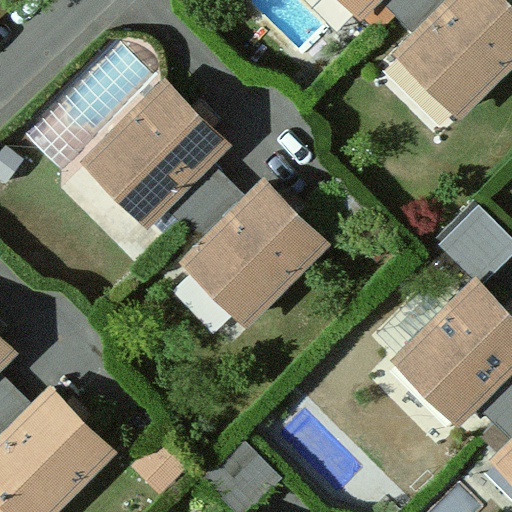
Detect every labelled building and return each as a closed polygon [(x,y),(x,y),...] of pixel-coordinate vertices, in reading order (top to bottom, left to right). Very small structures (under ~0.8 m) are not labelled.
[(386,0),(398,12),(403,16),(419,0),(349,0),(367,18),(385,0),(386,0)] [(511,0),(419,0),(403,16),(419,32),(415,36),(400,51),(466,119),(511,73),(511,0)] [(83,160),(150,227),(169,209),(185,225),(231,180),(215,164),(234,145),(206,117),(167,77),(83,160)] [(24,159),(6,146),(0,154),(0,179),(6,184),(24,159)] [(289,199),(266,176),(246,196),(231,180),(185,225),(197,237),(200,240),(178,262),(247,331),(334,244),(289,199)] [(511,248),(511,231),(479,199),(454,224),(496,265),(511,248)] [(481,400),(497,416),(511,400),(511,298),(481,267),(395,352),(404,360),(462,419),(481,400)] [(0,404),(18,388),(1,371),(20,353),(0,332),(0,404)] [(77,411),(51,386),(34,404),(18,388),(0,404),(0,503),(8,511),(59,511),(119,453),(89,423),(77,411)] [(511,400),(497,416),(500,420),(511,431),(511,434),(494,452),(511,469),(511,400)] [(140,460),(134,466),(149,482),(163,496),(189,471),(192,467),(163,438),(153,448),(140,460)] [(247,511),(237,502),(227,511),(247,511)] [(8,511),(0,503),(0,511),(8,511)]
